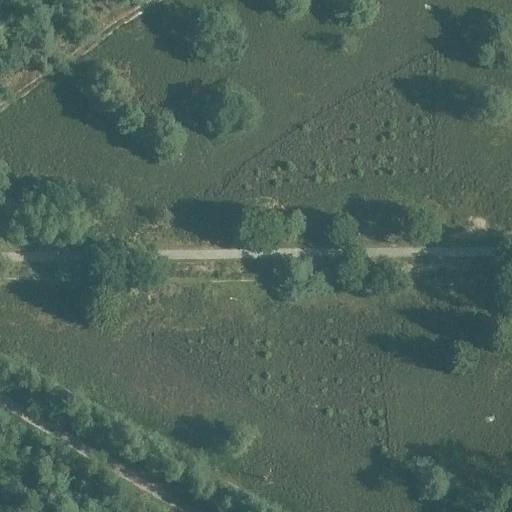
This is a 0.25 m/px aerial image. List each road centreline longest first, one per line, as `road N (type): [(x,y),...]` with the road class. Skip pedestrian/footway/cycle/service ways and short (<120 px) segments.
road 1 (track): [(197,511),(0,395)]
road 2 (track): [(0,107),(152,0)]
